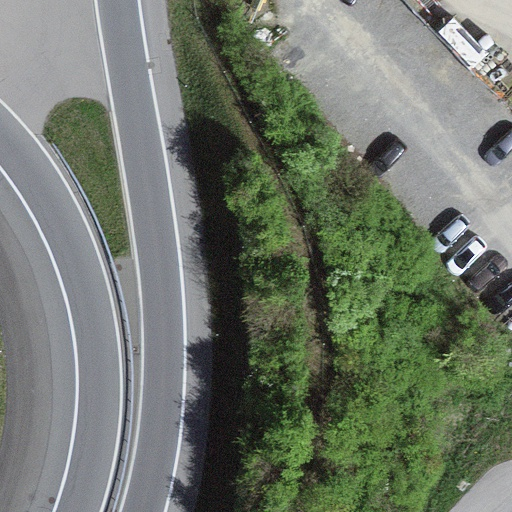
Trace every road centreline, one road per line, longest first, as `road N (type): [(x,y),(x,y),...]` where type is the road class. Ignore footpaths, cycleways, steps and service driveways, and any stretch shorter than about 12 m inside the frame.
road 1 (motorway): [(143,511),(157,448),(162,309),(118,0)]
road 2 (motorway): [(0,142),(43,199),(87,316),(94,404),(71,511)]
road 3 (track): [(300,0),(511,250)]
